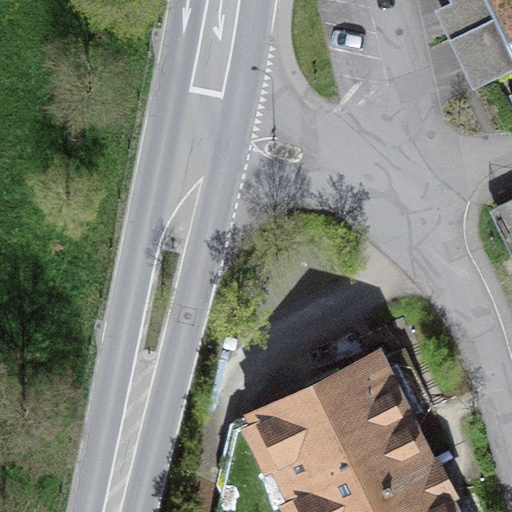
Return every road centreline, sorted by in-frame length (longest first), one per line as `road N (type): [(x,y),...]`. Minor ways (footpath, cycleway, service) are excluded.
road 1 (secondary): [(221,119),(124,511)]
road 2 (residential): [(404,164),(463,294),(511,441)]
road 3 (residential): [(221,119),(404,164)]
road 4 (unclassified): [(404,164),(411,92),(398,0)]
road 5 (secondary): [(242,0),(221,119)]
